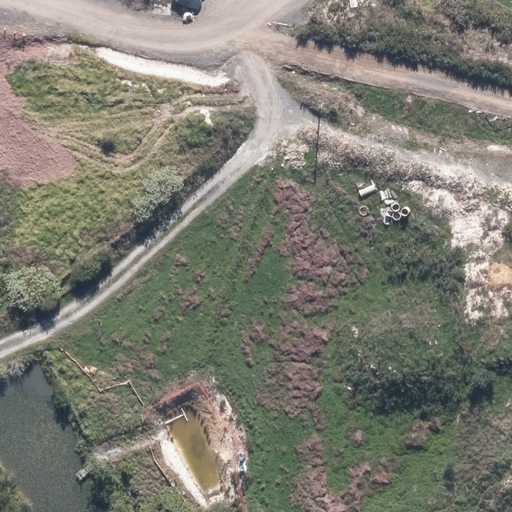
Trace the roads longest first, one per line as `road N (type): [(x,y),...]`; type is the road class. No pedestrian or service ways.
road 1 (track): [(511,109),(52,0)]
road 2 (tertiary): [(252,0),(0,389)]
road 3 (unknown): [(511,187),(181,106)]
